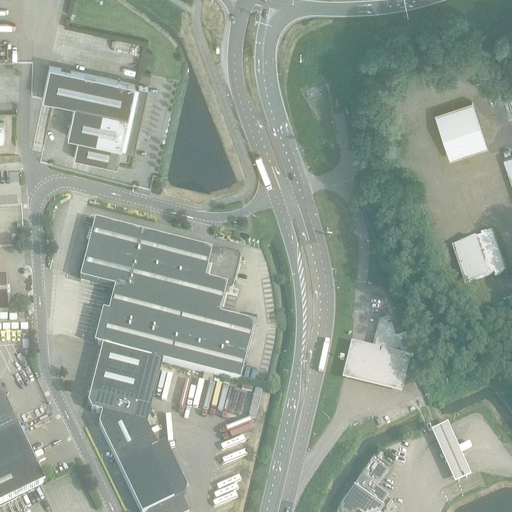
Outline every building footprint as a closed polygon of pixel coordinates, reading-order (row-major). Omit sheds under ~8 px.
[(78,7),(75,19),(116,27),(119,16),(78,7)] [(396,122),(399,122),(402,120),(392,86),(473,62),(472,56),(384,82),(396,122)] [(134,152),(142,112),(148,87),(139,85),(138,88),(134,87),(135,84),(49,66),(42,98),(74,105),(67,136),(78,139),(74,158),(117,168),(121,148),(125,148),(125,151),(134,152)] [(487,148),(475,112),(471,102),(434,114),(449,160),(487,148)] [(511,185),(511,156),(503,159),(511,185)] [(93,228),(80,280),(116,289),(101,347),(103,348),(151,360),(204,373),(214,376),(240,383),(255,325),(220,316),(226,292),(228,293),(230,293),(232,292),(233,290),(240,261),(240,259),(239,257),(237,256),(220,252),(219,256),(211,254),(212,252),(141,234),(95,222),(85,219),(84,225),(93,228)] [(493,278),(505,274),(491,231),(479,235),(480,237),(450,248),(463,285),(492,275),(493,278)] [(0,311),(8,311),(6,274),(0,274),(0,311)] [(408,363),(414,361),(406,336),(405,336),(401,325),(393,327),(397,339),(396,339),(392,326),(379,323),(375,343),(379,344),(379,347),(378,347),(377,351),(377,354),(396,358),(401,357),(404,365),(408,363)] [(88,341),(96,342),(98,331),(91,329),(88,341)] [(342,381),(401,395),(408,363),(404,365),(401,357),(396,358),(377,354),(377,351),(351,345),(342,381)] [(91,396),(89,405),(93,413),(103,415),(100,427),(119,467),(140,511),(188,511),(181,498),(184,496),(187,489),(165,444),(157,448),(147,426),(151,410),(139,407),(151,360),(103,348),(91,396)] [(214,376),(204,373),(202,381),(212,383),(214,376)] [(0,504),(45,483),(0,390),(0,504)] [(255,390),(248,418),(255,420),(262,391),(255,390)] [(448,425),(431,432),(455,485),(471,478),(448,425)] [(372,459),(340,506),(339,508),(340,511),(360,511),(370,499),(380,506),(386,496),(375,489),(388,469),(372,459)]
